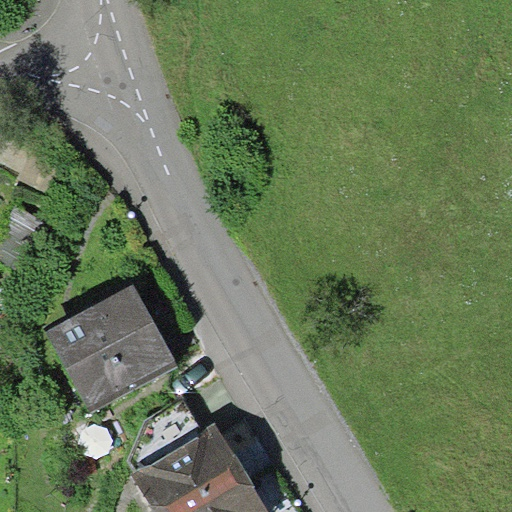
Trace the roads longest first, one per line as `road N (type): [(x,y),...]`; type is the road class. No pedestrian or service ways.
road 1 (residential): [(122,63),(234,286),(366,511)]
road 2 (residential): [(122,63),(73,73),(0,71)]
